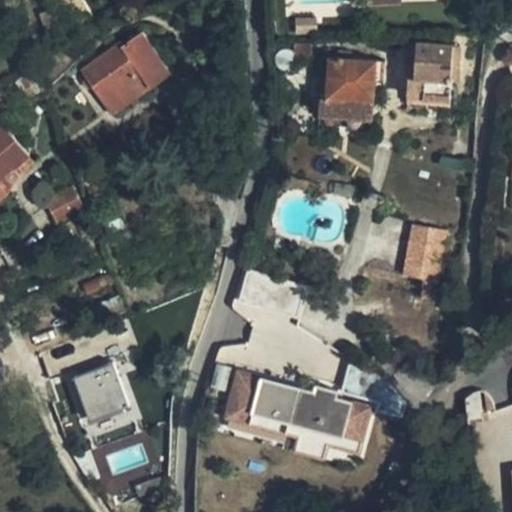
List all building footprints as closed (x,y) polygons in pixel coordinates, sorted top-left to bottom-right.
[(62,31),(55,7),(39,12),(47,36),(62,31)] [(150,87),(172,72),(143,31),(123,45),(121,42),(81,69),(106,104),(144,78),(150,87)] [(406,41),(405,59),(416,59),(417,42),(406,41)] [(415,77),(409,76),(407,95),(450,99),(450,81),(453,45),(417,42),(416,59),(415,77)] [(460,45),(453,45),(450,81),(457,81),(460,45)] [(376,60),(329,57),(327,97),(321,97),(320,112),(372,115),(374,82),(376,60)] [(385,61),(376,60),(374,82),(384,83),(385,61)] [(144,78),(106,104),(112,114),(150,87),(144,78)] [(8,117),(17,128),(33,114),(24,104),(8,117)] [(0,186),(0,181),(14,169),(29,156),(3,125),(0,128),(0,186)] [(14,169),(19,175),(35,162),(29,156),(14,169)] [(0,186),(7,194),(19,175),(14,169),(0,181),(0,186)] [(73,186),(45,201),(56,222),(84,207),(73,186)] [(437,281),(446,230),(414,224),(404,275),(437,281)] [(434,300),(437,281),(425,279),(422,298),(434,300)] [(72,378),(91,423),(129,406),(111,362),(72,378)] [(319,394),(242,376),(232,422),(305,438),(302,450),(332,457),(334,446),(365,453),(376,406),(341,398),(342,392),(321,387),(319,394)]
